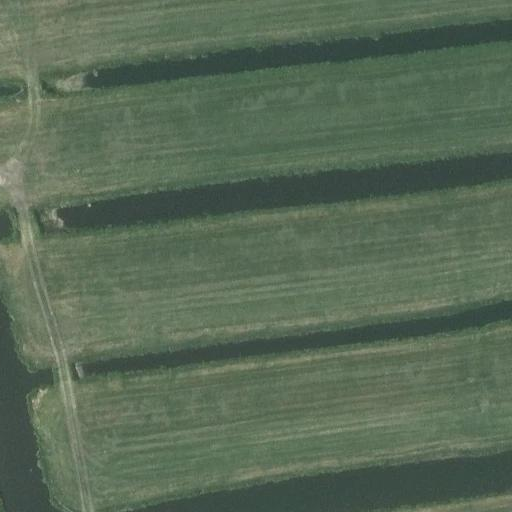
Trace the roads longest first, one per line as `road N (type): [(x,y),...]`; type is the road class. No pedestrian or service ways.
road 1 (track): [(14,178),(65,377),(86,511)]
road 2 (track): [(0,178),(14,178),(25,144),(33,102),(29,52)]
